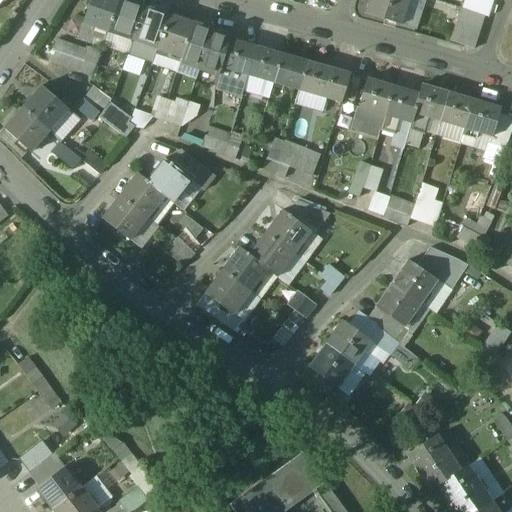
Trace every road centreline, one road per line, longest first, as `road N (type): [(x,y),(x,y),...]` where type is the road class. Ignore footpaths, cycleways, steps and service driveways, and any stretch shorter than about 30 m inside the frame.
road 1 (residential): [(403,231),(269,378)]
road 2 (residential): [(412,511),(269,378)]
road 3 (residential): [(276,185),(164,305)]
road 4 (residential): [(337,33),(482,74)]
road 5 (residential): [(206,0),(337,33)]
road 6 (residential): [(149,132),(69,232)]
road 7 (residential): [(269,378),(164,305)]
